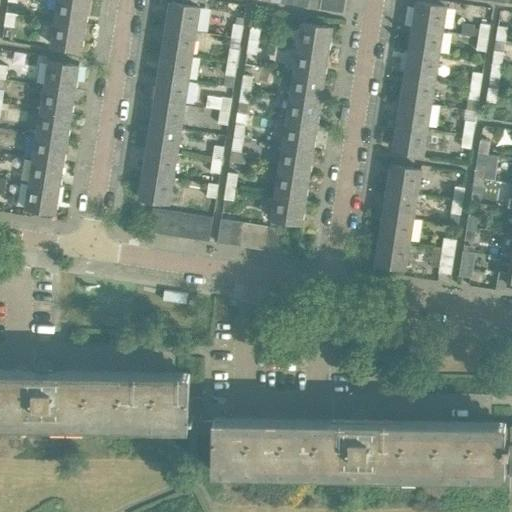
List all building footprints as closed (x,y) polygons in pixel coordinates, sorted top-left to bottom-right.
[(84,24),(87,0),(57,0),(55,19),(84,24)] [(343,12),(345,0),(341,0),(319,0),(319,9),(343,12)] [(165,26),(195,31),(198,6),(196,6),(181,4),(169,2),(165,26)] [(412,26),(442,31),(446,6),(416,2),(412,26)] [(13,26),(15,13),(6,11),(4,24),(13,26)] [(80,48),(84,24),(55,19),(51,44),(80,48)] [(241,37),(243,24),(233,22),(231,36),(241,37)] [(478,35),(488,37),(490,24),(480,22),(478,35)] [(297,47),(327,52),(331,27),(301,23),(297,47)] [(462,23),(461,33),(472,34),(473,25),(462,23)] [(249,38),(258,40),(260,26),(251,25),(249,38)] [(505,40),(507,26),(498,25),(496,38),(505,40)] [(191,55),(195,31),(165,26),(162,51),(191,55)] [(438,56),(442,31),(412,26),(408,51),(438,56)] [(486,50),(488,37),(478,35),(476,48),(486,50)] [(256,53),(258,40),(249,38),(247,51),(256,53)] [(228,60),(237,61),(239,48),(230,47),(228,60)] [(324,76),(327,52),(297,47),(294,72),(324,76)] [(492,62),(501,64),(503,51),(494,49),(492,62)] [(187,80),(191,55),(162,51),(158,75),(187,80)] [(434,80),(438,56),(408,51),(405,75),(434,80)] [(44,85),(74,89),(77,65),(48,60),(44,85)] [(235,75),(237,61),(228,60),(225,73),(235,75)] [(499,77),(501,64),(492,62),(490,76),(499,77)] [(471,84),(480,85),(482,72),(473,71),(471,84)] [(320,101),(324,76),(294,72),(290,96),(320,101)] [(241,87),(251,89),(253,75),(243,74),(241,87)] [(183,104),(187,80),(158,75),(154,100),(183,104)] [(431,105),(434,80),(405,75),(401,100),(431,105)] [(478,98),(480,85),(471,84),(469,97),(478,98)] [(70,114),(74,89),(44,85),(41,109),(70,114)] [(249,102),(251,89),(241,87),(239,100),(249,102)] [(495,101),(498,88),(489,87),(487,100),(495,101)] [(220,108),(229,110),(231,97),(222,95),(220,108)] [(316,125),(320,101),(290,96),(286,121),(316,125)] [(179,129),(183,104),(154,100),(150,124),(179,129)] [(427,129),(431,105),(401,100),(397,124),(427,129)] [(227,123),(229,110),(220,108),(218,122),(227,123)] [(66,138),(70,114),(41,109),(37,134),(66,138)] [(463,132),(473,134),(475,121),(465,119),(463,132)] [(312,150),(316,125),(286,121),(282,145),(312,150)] [(233,136),(243,137),(245,124),(235,123),(233,136)] [(176,153),(179,129),(150,124),(146,149),(176,153)] [(423,154),(427,129),(397,124),(394,149),(423,154)] [(471,147),(473,134),(463,132),(461,146),(471,147)] [(62,163),(66,138),(37,134),(33,158),(62,163)] [(241,151),(243,137),(233,136),(231,149),(241,151)] [(480,139),(478,153),(487,154),(490,141),(480,139)] [(213,157),(222,159),(224,146),(215,144),(213,157)] [(309,174),(312,150),(282,145),(279,170),(309,174)] [(172,178),(176,153),(146,149),(143,173),(172,178)] [(220,172),(222,159),(213,157),(211,171),(220,172)] [(58,187),(62,163),(33,158),(29,183),(58,187)] [(474,179),(483,180),(484,178),(486,165),(477,163),(474,177),(474,179)] [(387,190),(417,194),(421,170),(390,165),(387,190)] [(305,199),(309,174),(279,170),(275,194),(305,199)] [(226,185),(235,186),(237,173),(228,171),(226,185)] [(168,202),(172,178),(143,173),(139,198),(168,202)] [(481,191),(483,180),(474,179),(472,190),(481,191)] [(216,197),(218,183),(209,182),(207,195),(216,197)] [(54,212),(58,187),(29,183),(25,207),(54,212)] [(233,200),(235,186),(226,185),(224,198),(233,200)] [(453,198),(462,200),(464,186),(455,185),(453,198)] [(413,219),(417,194),(387,190),(383,214),(413,219)] [(301,223),(305,199),(275,194),(271,219),(279,220),(301,223)] [(460,213),(462,200),(453,198),(451,212),(460,213)] [(161,234),(165,210),(153,208),(149,232),(161,234)] [(173,236),(177,212),(165,210),(161,234),(173,236)] [(185,238),(188,214),(177,212),(173,236),(185,238)] [(466,227),(476,228),(478,214),(469,212),(466,227)] [(197,240),(200,216),(188,214),(185,238),(197,240)] [(410,243),(413,219),(383,214),(380,239),(410,243)] [(200,216),(197,240),(209,241),(212,217),(200,216)] [(229,245),(233,221),(221,219),(217,243),(229,245)] [(271,219),(270,226),(278,228),(279,220),(271,219)] [(241,247),(245,222),(233,221),(229,245),(241,247)] [(253,248),(257,224),(245,222),(241,247),(253,248)] [(265,250),(269,226),(257,224),(253,248),(265,250)] [(269,226),(265,250),(277,252),(281,228),(278,228),(270,226),(269,226)] [(474,240),(476,228),(466,227),(464,239),(474,240)] [(406,268),(410,243),(380,239),(376,263),(406,268)] [(441,248),(454,250),(455,240),(443,239),(441,248)] [(450,275),(454,250),(441,248),(439,267),(438,273),(450,275)] [(462,252),(459,276),(472,278),(475,254),(474,253),(462,252)] [(511,258),(511,259),(509,273),(499,272),(496,287),(511,289),(511,258)] [(0,423),(188,426),(188,421),(203,422),(204,395),(189,395),(189,387),(189,371),(177,371),(0,368),(0,423)] [(504,476),(504,473),(505,424),(505,421),(212,417),(212,436),(211,471),(504,476)]
